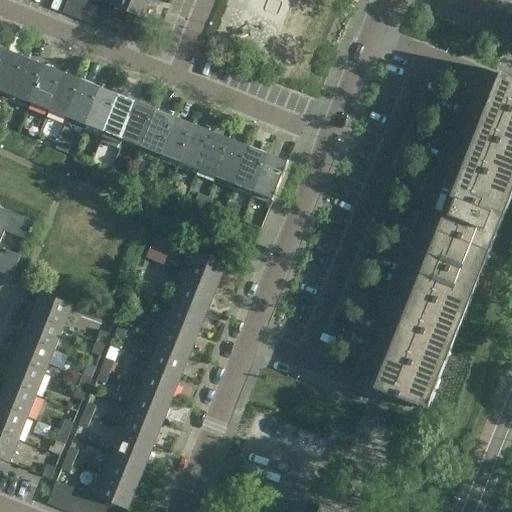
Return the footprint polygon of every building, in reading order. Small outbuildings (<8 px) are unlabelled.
[(75,17),(81,0),(68,0),(63,13),(75,17)] [(86,22),(94,0),(81,0),(75,17),(86,22)] [(97,26),(106,4),(95,0),(94,0),(86,22),(97,26)] [(143,19),(150,0),(116,0),(113,7),(117,9),(128,13),(139,17),(143,19)] [(117,9),(113,7),(106,4),(97,26),(108,31),(117,9)] [(119,35),(128,13),(117,9),(108,31),(119,35)] [(130,40),(139,17),(128,13),(119,35),(130,40)] [(142,44),(146,33),(150,22),(143,19),(139,17),(130,40),(142,44)] [(0,89),(12,95),(26,60),(7,52),(0,70),(0,89)] [(31,102),(45,67),(26,60),(12,95),(31,102)] [(49,109),(62,74),(45,67),(31,102),(49,109)] [(511,199),(511,76),(502,73),(376,390),(429,411),(511,199)] [(68,117),(82,82),(62,74),(49,109),(68,117)] [(87,124),(100,90),(82,82),(68,117),(87,124)] [(105,132),(119,97),(100,90),(87,124),(105,132)] [(124,139),(138,104),(119,97),(105,132),(124,139)] [(143,147),(157,112),(138,104),(124,139),(143,147)] [(161,154),(175,119),(157,112),(143,147),(161,154)] [(180,161),(193,127),(175,119),(161,154),(180,161)] [(198,169),(212,134),(193,127),(180,161),(198,169)] [(50,134),(46,143),(55,147),(59,137),(50,134)] [(217,176),(231,141),(212,134),(198,169),(217,176)] [(59,141),(56,149),(68,155),(71,146),(59,141)] [(236,183),(249,149),(231,141),(217,176),(236,183)] [(254,191),(268,156),(249,149),(236,183),(254,191)] [(287,164),(268,156),(254,191),(273,198),(272,199),(273,200),(288,163),(287,163),(287,164)] [(229,202),(224,215),(237,219),(242,207),(229,202)] [(0,244),(5,231),(28,240),(30,234),(32,234),(33,230),(32,229),(35,222),(0,208),(0,274),(11,279),(10,280),(12,281),(21,258),(8,253),(7,255),(0,251),(0,244)] [(256,217),(253,225),(260,228),(263,220),(256,217)] [(188,250),(178,246),(174,254),(185,258),(188,250)] [(197,252),(188,275),(217,287),(226,264),(197,252)] [(180,272),(169,268),(166,276),(177,280),(180,272)] [(209,309),(217,287),(188,275),(179,297),(209,309)] [(171,294),(160,290),(157,298),(168,303),(171,294)] [(64,329),(73,306),(42,294),(33,317),(64,329)] [(200,331),(209,309),(179,297),(170,319),(200,331)] [(162,317),(151,312),(148,320),(159,325),(162,317)] [(55,351),(64,329),(33,317),(24,339),(55,351)] [(191,354),(200,331),(170,319),(161,342),(191,354)] [(128,329),(120,325),(115,336),(123,340),(128,329)] [(105,345),(109,334),(101,331),(97,342),(105,345)] [(46,373),(55,351),(24,339),(16,361),(46,373)] [(101,356),(105,345),(97,342),(93,353),(101,356)] [(182,376),(191,354),(161,342),(152,364),(182,376)] [(114,363),(106,360),(102,370),(110,373),(114,363)] [(37,396),(46,373),(16,361),(7,383),(37,396)] [(173,398),(182,376),(152,364),(143,386),(173,398)] [(102,370),(98,381),(105,384),(110,373),(102,370)] [(92,379),(91,378),(84,376),(79,387),(87,390),(92,379)] [(0,406),(28,418),(37,396),(7,383),(0,400),(0,406)] [(265,413),(322,435),(333,407),(277,384),(265,413)] [(164,420),(173,398),(143,386),(134,408),(164,420)] [(83,401),(87,390),(79,387),(75,397),(83,401)] [(97,407),(89,404),(84,414),(92,417),(97,407)] [(0,432),(19,440),(28,418),(0,406),(0,432)] [(155,443),(164,420),(134,408),(125,431),(155,443)] [(88,428),(92,417),(84,414),(80,425),(88,428)] [(74,423),(73,423),(66,420),(61,431),(69,434),(74,423)] [(65,445),(69,434),(61,431),(57,442),(65,445)] [(146,465),(155,443),(125,431),(116,453),(146,465)] [(0,459),(10,463),(19,440),(0,432),(0,459)] [(79,451),(71,448),(67,459),(75,462),(79,451)] [(137,487),(146,465),(116,453),(107,475),(137,487)] [(70,473),(75,462),(67,459),(62,470),(70,473)] [(366,482),(371,468),(355,461),(350,476),(366,482)] [(55,469),(55,468),(47,466),(43,476),(51,479),(55,469)] [(128,510),(137,487),(107,475),(98,498),(102,499),(113,504),(124,508),(128,510)] [(59,508),(68,486),(57,482),(48,504),(59,508)] [(68,511),(71,511),(80,491),(68,486),(59,508),(68,511)] [(83,511),(91,495),(80,491),(71,511),(83,511)] [(96,511),(102,499),(98,498),(91,495),(83,511),(96,511)] [(109,511),(113,504),(102,499),(96,511),(109,511)]
